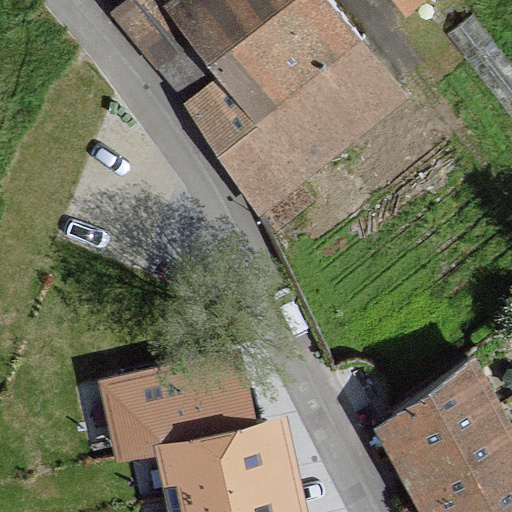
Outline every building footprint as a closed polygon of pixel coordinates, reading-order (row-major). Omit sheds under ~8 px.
[(403,86),(335,0),(205,0),(187,15),(174,0),(127,0),(115,11),(158,65),(195,35),(228,75),(192,104),(254,202),(260,199),(292,173),(403,86)] [(511,62),(474,14),(450,33),(511,110),(511,62)] [(195,35),(158,65),(192,104),(228,75),(195,35)] [(311,196),(292,173),(260,199),(279,222),(311,196)] [(511,511),(511,429),(471,354),(395,410),(448,511),(511,511)] [(314,511),(292,420),(265,425),(283,511),(314,511)] [(283,511),(265,425),(260,425),(169,446),(182,511),(283,511)]
